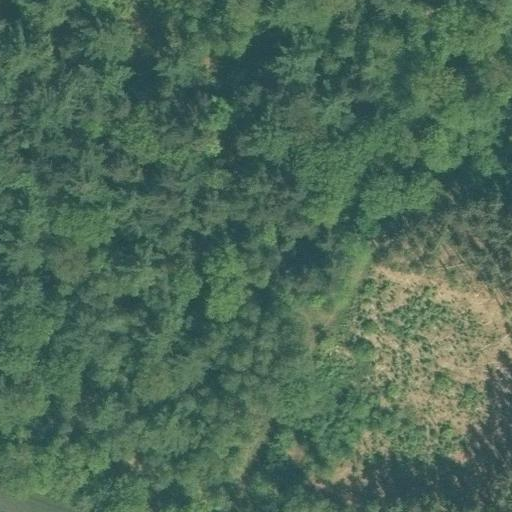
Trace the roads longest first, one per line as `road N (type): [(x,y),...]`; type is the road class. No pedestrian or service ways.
road 1 (track): [(473,0),(303,370),(232,504),(253,511)]
road 2 (track): [(333,306),(0,184)]
